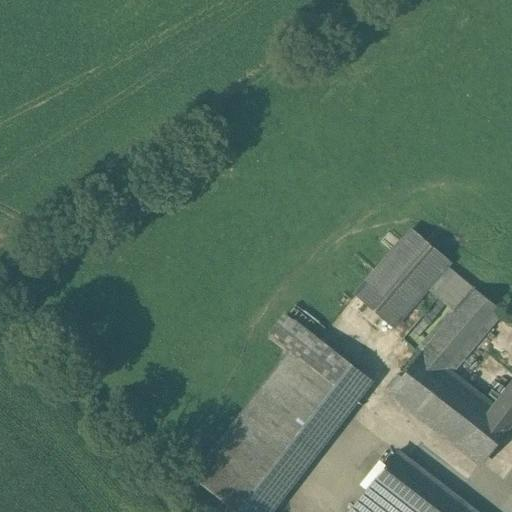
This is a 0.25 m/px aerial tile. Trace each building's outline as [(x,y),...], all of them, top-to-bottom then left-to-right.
[(452,263),(410,227),(353,293),(394,329),(452,263)] [(472,286),(450,268),(430,292),(452,310),(472,286)] [(511,425),(511,376),(493,402),(453,371),(501,310),(473,288),(390,393),(482,465),(511,425)] [(192,476),(239,511),(274,511),(375,381),(283,311),(265,335),(287,352),(192,476)] [(340,511),(470,511),(389,449),(340,511)]
